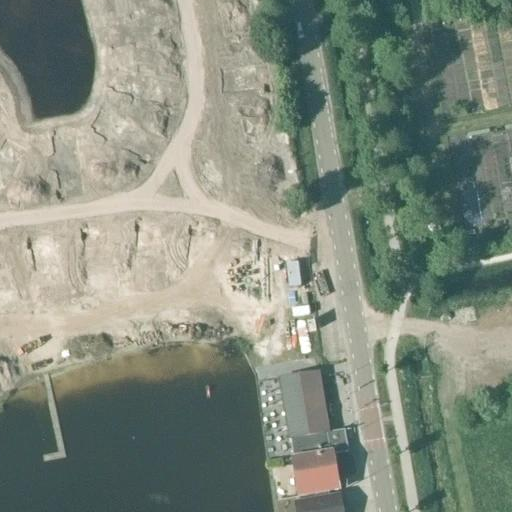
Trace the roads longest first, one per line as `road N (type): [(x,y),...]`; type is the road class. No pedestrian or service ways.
road 1 (tertiary): [(387,511),(303,0)]
road 2 (track): [(357,334),(435,338),(511,329)]
